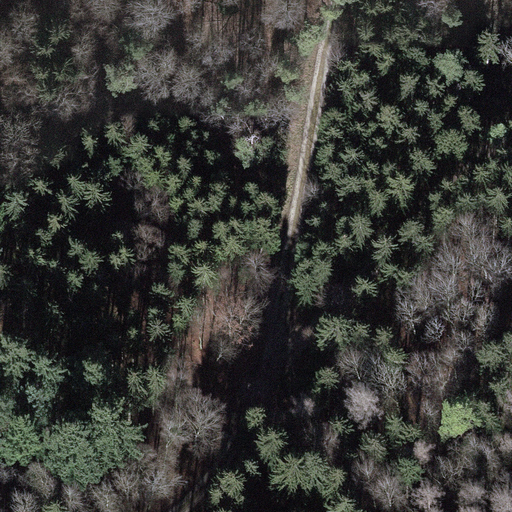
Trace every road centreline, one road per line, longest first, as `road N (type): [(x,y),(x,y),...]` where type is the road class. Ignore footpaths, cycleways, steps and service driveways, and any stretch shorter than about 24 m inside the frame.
road 1 (track): [(170,511),(313,371),(511,124)]
road 2 (track): [(313,371),(282,311),(273,238),(303,76),(332,0)]
